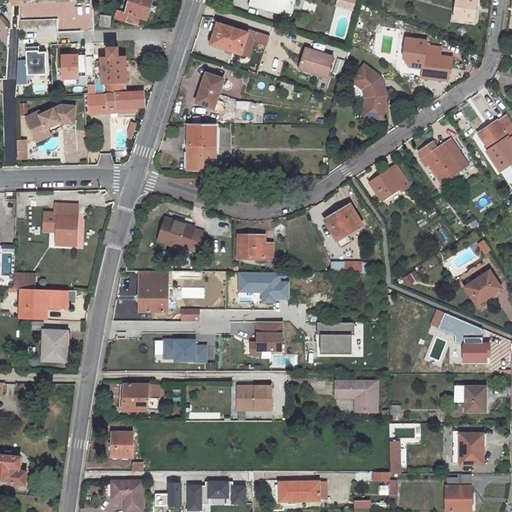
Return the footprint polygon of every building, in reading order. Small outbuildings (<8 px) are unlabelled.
[(119,10),(116,17),(135,23),(138,16),(147,18),(154,0),(129,0),(126,11),(119,10)] [(250,0),(249,4),(290,15),(294,0),(250,0)] [(356,10),(357,0),(338,0),(337,7),(356,10)] [(476,0),(456,0),(454,19),(474,21),(476,0)] [(242,54),(248,33),(219,24),(212,44),(242,54)] [(250,29),(242,54),(249,56),(255,39),(268,43),(271,36),(250,29)] [(96,95),(90,95),(91,113),(109,112),(109,113),(112,113),(111,107),(138,106),(146,106),(145,91),(128,91),(127,54),(120,54),(119,44),(109,45),(109,55),(103,55),(105,83),(108,83),(109,94),(99,95),(96,94),(96,95)] [(425,54),(422,77),(446,80),(448,67),(450,67),(451,57),(439,56),(440,47),(419,44),(418,53),(425,54)] [(28,47),(28,60),(18,60),(18,83),(50,83),(50,52),(41,52),(41,47),(28,47)] [(308,47),(300,70),(330,80),(338,57),(308,47)] [(63,54),(64,81),(90,80),(89,53),(63,54)] [(337,58),(334,73),(341,74),(344,60),(337,58)] [(365,98),(363,116),(383,119),(386,95),(381,77),(365,65),(353,81),(364,90),(365,98)] [(206,73),(196,102),(214,108),(224,79),(206,73)] [(59,124),(74,124),(74,107),(60,106),(40,117),(38,113),(26,120),(34,136),(47,130),(55,126),(54,123),(58,121),(59,124)] [(497,120),(479,132),(490,149),(509,136),(510,138),(511,136),(511,122),(507,115),(498,121),(497,120)] [(134,139),(138,123),(132,122),(128,137),(134,139)] [(188,123),(188,169),(216,170),(216,124),(188,123)] [(47,130),(34,136),(38,143),(51,137),(47,130)] [(424,158),(422,159),(426,165),(428,164),(441,182),(468,163),(453,140),(445,145),(445,144),(438,148),(424,158)] [(27,158),(26,141),(17,141),(18,158),(27,158)] [(434,141),(420,151),(424,158),(438,148),(434,141)] [(112,166),(112,154),(101,154),(102,167),(112,166)] [(390,169),(371,182),(382,199),(402,186),(404,190),(411,186),(398,166),(391,170),(390,169)] [(59,212),(57,244),(77,245),(78,213),(75,212),(75,202),(55,201),(55,212),(59,212)] [(339,209),(324,218),(336,238),(346,232),(362,223),(352,205),(341,212),(339,209)] [(469,220),(473,228),(480,224),(475,216),(469,220)] [(203,232),(194,229),(195,227),(166,218),(159,240),(188,250),(188,248),(197,251),(203,232)] [(346,232),(336,238),(341,245),(350,239),(346,232)] [(240,236),(239,256),(271,257),(272,244),(264,244),(264,237),(240,236)] [(491,249),(486,242),(481,245),(486,252),(491,249)] [(331,262),(330,272),(345,272),(345,262),(331,262)] [(345,262),(345,272),(360,272),(360,262),(345,262)] [(141,270),(141,294),(141,302),(141,310),(168,310),(168,271),(141,270)] [(490,270),(478,278),(480,281),(492,273),(490,270)] [(414,272),(406,277),(409,283),(418,277),(414,272)] [(280,273),(238,274),(239,293),(263,292),(263,303),(278,303),(278,299),(290,299),(290,281),(281,281),(280,273)] [(478,278),(466,286),(477,305),(502,288),(492,273),(480,281),(478,278)] [(43,319),(44,306),(68,307),(68,303),(77,303),(77,290),(18,287),(17,317),(43,319)] [(197,310),(182,310),(182,318),(197,318),(197,310)] [(320,321),(320,353),(356,353),(356,321),(320,321)] [(45,326),(43,355),(67,357),(68,337),(64,337),(65,327),(45,326)] [(287,340),(283,340),(283,355),(295,355),(296,350),(296,335),(287,335),(287,340)] [(205,339),(154,341),(155,362),(205,361),(205,339)] [(489,344),(464,344),(464,362),(489,361),(489,344)] [(377,381),(336,381),(336,397),(356,397),(356,411),(377,411),(377,381)] [(148,385),(148,384),(124,384),(124,385),(124,398),(125,410),(148,410),(148,409),(148,397),(158,397),(158,384),(148,385)] [(466,398),(466,411),(483,412),(483,399),(486,399),(486,387),(456,386),(456,398),(466,398)] [(272,387),(238,387),(238,407),(256,407),(256,411),(272,410),(272,387)] [(158,397),(148,397),(148,409),(159,409),(158,397)] [(113,432),(113,456),(118,456),(123,456),(133,456),(133,432),(113,432)] [(484,448),(484,434),(453,434),(454,464),(482,463),(482,448),(484,448)] [(24,454),(14,453),(14,448),(6,447),(6,452),(0,451),(0,477),(9,479),(9,482),(28,483),(29,471),(22,470),(24,454)] [(401,473),(401,461),(391,461),(391,474),(401,473)] [(144,471),(144,463),(133,463),(133,471),(144,471)] [(390,481),(390,472),(375,471),(375,480),(390,481)] [(472,474),(459,474),(459,477),(447,478),(447,511),(472,510),(472,474)] [(206,503),(249,503),(249,480),(206,480),(206,503)] [(143,481),(113,481),(113,498),(122,498),(122,496),(126,496),(125,510),(143,509),(143,481)] [(172,503),(181,503),(181,496),(189,496),(189,483),(170,482),(170,499),(172,499),(172,503)] [(321,490),(320,482),(281,483),(282,500),(321,500),(321,490)] [(389,494),(390,485),(381,484),(381,494),(389,494)] [(356,507),(372,507),(372,499),(356,499),(356,507)]
